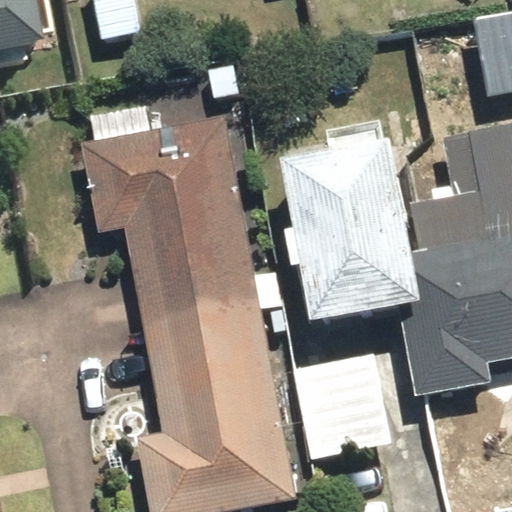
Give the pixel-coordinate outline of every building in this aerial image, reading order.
[(0,0),(0,59),(42,52),(32,0),(0,0)] [(511,15),(420,34),(427,69),(487,57),(498,110),(511,106),(511,15)] [(157,109),(99,119),(104,147),(88,150),(103,243),(134,237),(168,437),(145,441),(156,511),(265,511),(297,507),(265,317),(287,313),(280,274),(261,278),(234,121),(162,134),(157,109)] [(401,127),(290,147),(307,240),(298,242),(304,275),(313,273),(323,329),(405,314),(434,309),(417,213),(401,127)] [(434,309),(405,314),(421,403),(499,389),(495,368),(511,365),(511,128),(432,143),(444,208),(417,213),(434,309)] [(381,358),(301,372),(316,465),(397,452),(381,358)]
